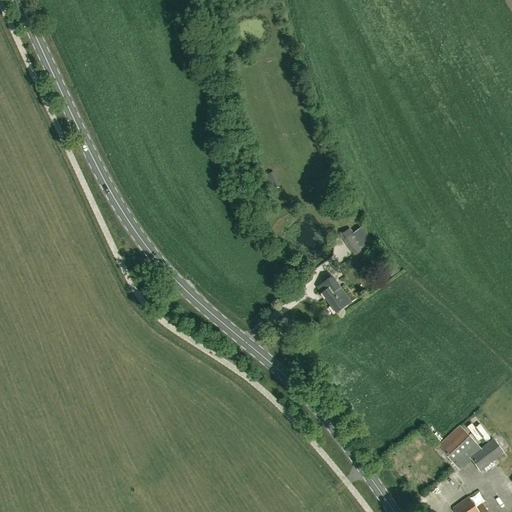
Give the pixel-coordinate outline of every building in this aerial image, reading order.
[(343,241),(355,257),(364,249),(353,233),(343,241)] [(336,314),(351,303),(332,276),(317,287),(336,314)] [(471,424),(467,428),(478,442),(482,438),(486,442),(490,439),(479,425),(475,428),(471,424)] [(479,472),(503,454),(494,440),(481,450),(459,427),(437,448),(459,471),(470,460),(479,472)] [(487,511),(483,505),(476,509),(468,498),(453,509),(454,511),(487,511)]
